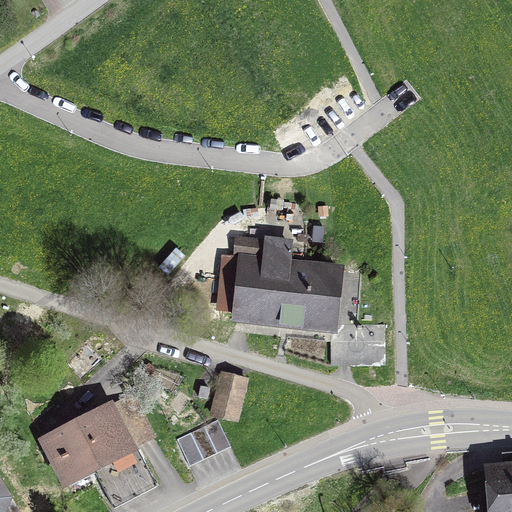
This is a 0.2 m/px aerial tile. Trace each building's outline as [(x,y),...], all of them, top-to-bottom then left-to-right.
[(251,261),(246,327),(354,335),(359,269),(251,261)] [(221,375),(213,415),(239,420),(247,381),(221,375)] [(39,443),(67,493),(98,476),(140,453),(112,403),(39,443)] [(177,439),(189,464),(228,447),(216,421),(177,439)] [(140,453),(98,476),(115,508),(158,485),(140,453)] [(0,511),(20,511),(25,502),(10,482),(0,486),(0,511)]
